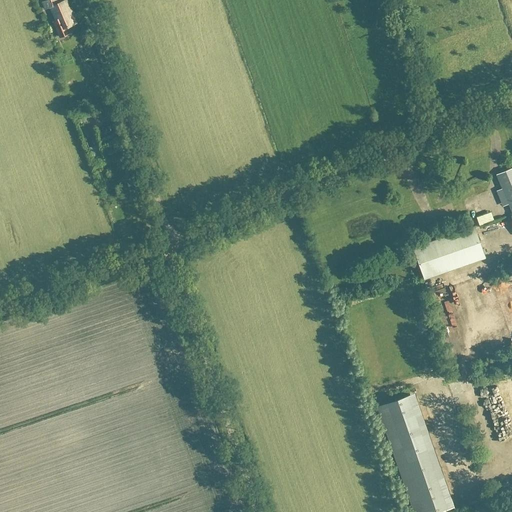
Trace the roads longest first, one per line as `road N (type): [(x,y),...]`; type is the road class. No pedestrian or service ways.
road 1 (unclassified): [(168,247),(435,125)]
road 2 (unclassified): [(260,511),(168,247)]
road 3 (unclassified): [(168,247),(84,0)]
road 4 (unclassified): [(0,303),(168,247)]
road 5 (unclassified): [(435,125),(392,0)]
